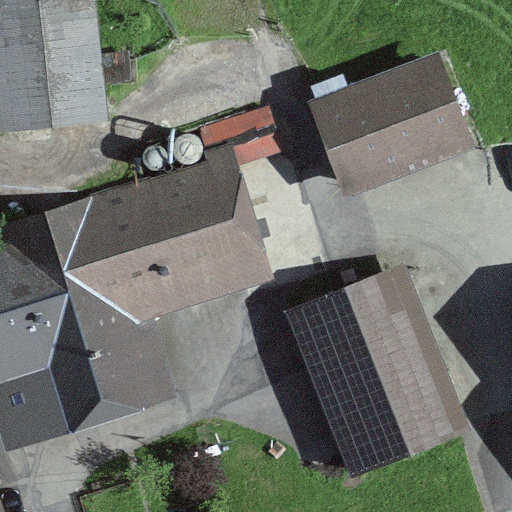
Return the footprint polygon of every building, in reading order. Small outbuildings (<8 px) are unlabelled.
[(0,127),(100,116),(87,0),(37,0),(0,4),(0,127)] [(452,140),(423,68),(318,110),(347,184),(452,140)] [(321,107),(343,98),(336,81),(314,89),(321,107)] [(201,162),(268,141),(259,111),(192,132),(201,162)] [(146,391),(116,292),(165,276),(172,298),(237,278),(203,168),(0,230),(0,388),(13,432),(146,391)] [(350,467),(453,428),(394,279),(291,320),(350,467)]
